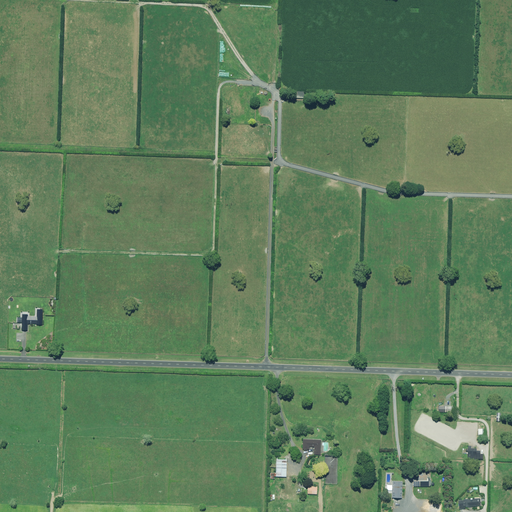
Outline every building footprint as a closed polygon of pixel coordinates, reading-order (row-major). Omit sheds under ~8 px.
[(43,326),(44,309),(36,309),(36,316),(30,316),(30,315),(23,315),(23,330),(29,330),(29,325),(43,326)] [(304,439),(304,449),(304,451),(308,451),(308,450),(310,450),(310,447),(315,447),(315,455),(321,455),(321,440),(304,439)] [(477,455),(481,455),(481,451),(477,451),(477,449),(472,448),(472,446),(469,446),(468,459),(476,460),(477,455)] [(288,460),(277,459),(277,473),(271,473),(271,479),(275,479),(276,477),(280,477),(280,479),(286,480),(286,477),(287,477),(288,460)] [(402,498),(403,482),(396,481),(395,485),(394,485),(393,498),(402,498)] [(480,506),(480,498),(464,499),(464,500),(459,500),(460,509),(466,509),(466,507),(480,506)]
